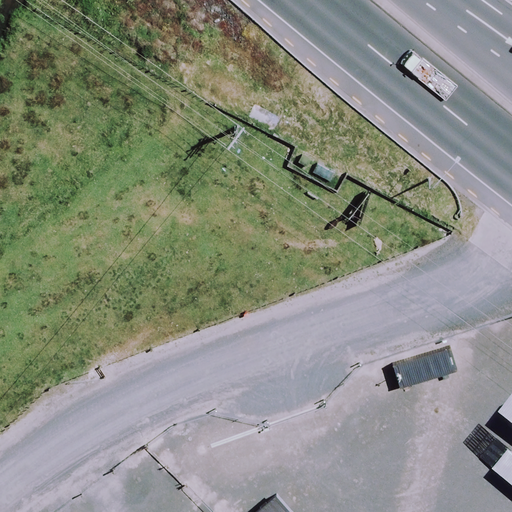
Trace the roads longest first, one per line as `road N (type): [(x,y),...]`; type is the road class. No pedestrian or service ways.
road 1 (unknown): [(0,496),(50,458),(153,409),(396,325),(480,280),(511,237)]
road 2 (secondary): [(511,103),(382,0)]
